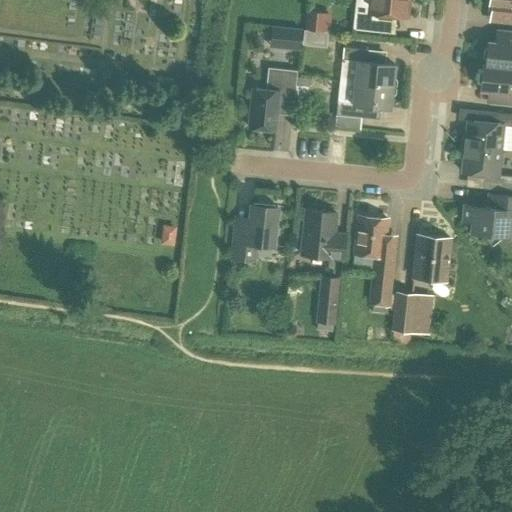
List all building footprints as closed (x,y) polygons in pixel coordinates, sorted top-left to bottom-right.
[(407,18),(408,0),(369,0),(370,3),(355,1),(352,29),(376,32),(378,15),(407,18)] [(511,0),(488,0),(488,9),(487,20),(511,23),(511,22),(511,0)] [(330,32),(331,12),(307,10),(305,30),(330,32)] [(511,68),(511,32),(499,31),(498,43),(487,42),(486,47),(484,49),(484,56),(485,57),(484,65),(511,68)] [(354,83),(395,87),(396,80),(393,76),(394,65),(384,64),(386,52),(368,50),(369,40),(344,38),(342,47),(341,60),(340,69),(355,70),(354,83)] [(511,68),(484,65),(482,65),(481,70),(479,72),(479,79),(480,81),(479,89),(490,90),(489,103),(511,104),(511,68)] [(294,98),(296,76),(297,71),(267,68),(265,90),(252,88),(248,127),(260,128),(261,130),(268,131),(269,129),(274,130),(276,114),(292,116),(294,98)] [(307,99),(309,78),(296,76),(294,98),(307,99)] [(395,94),(395,87),(354,83),(353,96),(338,94),(335,114),(360,117),(362,106),(389,108),(391,97),(395,94)] [(463,135),(462,146),(500,150),(503,126),(511,126),(511,114),(496,112),(480,110),(479,122),(467,120),(465,135),(463,135)] [(511,176),(498,175),(500,150),(462,146),(460,157),(463,157),(461,172),(467,173),(465,186),(511,191),(511,176)] [(511,218),(511,194),(488,192),(487,206),(464,204),(462,221),(472,222),(471,232),(480,233),(491,246),(504,235),(508,235),(510,218),(511,218)] [(273,246),(275,225),(277,206),(250,204),(248,228),(234,227),(231,258),(253,260),(255,244),(273,246)] [(343,259),(346,232),(334,230),(336,213),(305,209),(301,255),(343,259)] [(390,306),(397,234),(385,233),(387,218),(358,215),(354,254),(373,256),(368,304),(390,306)] [(163,226),(161,245),(174,247),(177,228),(163,226)] [(445,280),(450,238),(417,234),(413,277),(445,280)] [(335,324),(339,277),(320,275),(315,322),(317,322),(316,330),(332,331),(333,323),(335,324)] [(411,332),(415,293),(395,290),(391,330),(393,330),(392,341),(408,343),(410,332),(411,332)]
